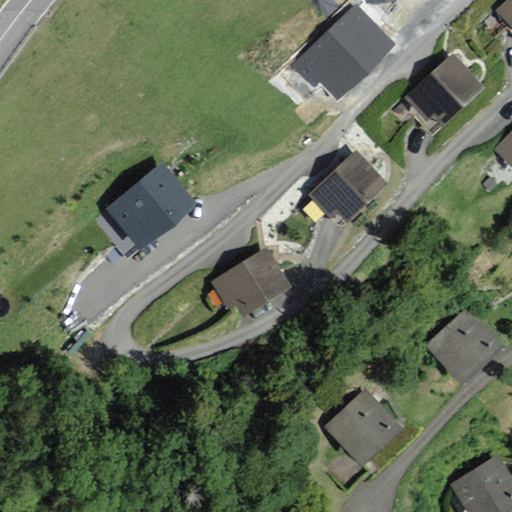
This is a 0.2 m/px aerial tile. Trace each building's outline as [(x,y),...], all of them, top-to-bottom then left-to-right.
[(511,0),(501,10),(511,21),(511,0)] [(395,45),(356,4),(303,56),(342,96),(395,45)] [(481,87),(453,56),(408,96),(427,116),(433,110),(443,121),(481,87)] [(511,132),(498,147),(511,160),(511,132)] [(388,186),(353,150),(309,192),(332,216),(340,208),(351,220),(388,186)] [(164,161),(107,208),(141,249),(198,201),(164,161)] [(290,286),(265,246),(212,278),(230,308),(240,302),(246,312),(290,286)] [(504,348),(474,315),(434,351),(465,384),(504,348)] [(366,460),(400,429),(366,392),(332,423),(366,460)] [(501,511),(511,505),(511,480),(498,458),(456,484),(473,511),(501,511)]
